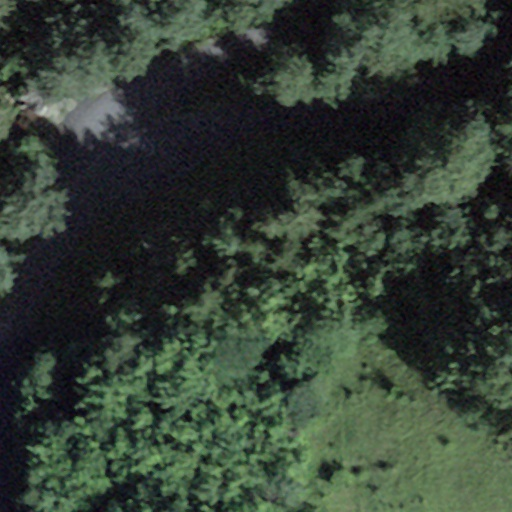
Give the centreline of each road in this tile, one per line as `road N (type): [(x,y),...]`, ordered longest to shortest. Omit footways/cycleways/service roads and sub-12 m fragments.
road 1 (unclassified): [(59,208),(208,130),(284,109),(383,100),(438,79),(511,14)]
road 2 (unclassified): [(59,208),(83,149),(110,111),(320,0)]
road 3 (unclassified): [(0,348),(59,208)]
